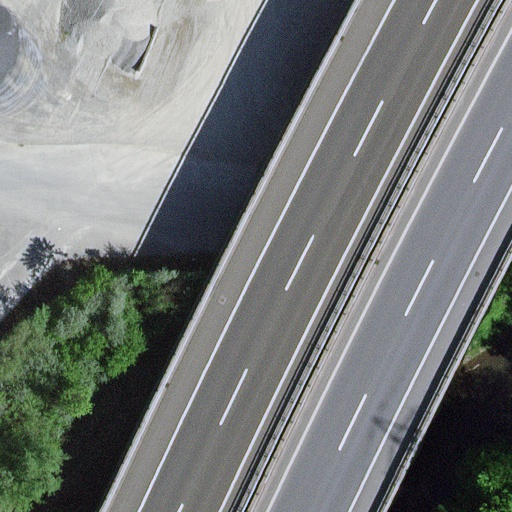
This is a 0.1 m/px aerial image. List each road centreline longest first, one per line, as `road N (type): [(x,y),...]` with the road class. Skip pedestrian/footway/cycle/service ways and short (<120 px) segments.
road 1 (motorway): [(440,0),(182,511)]
road 2 (motorway): [(312,511),(511,115)]
road 3 (track): [(319,0),(246,158),(0,187)]
